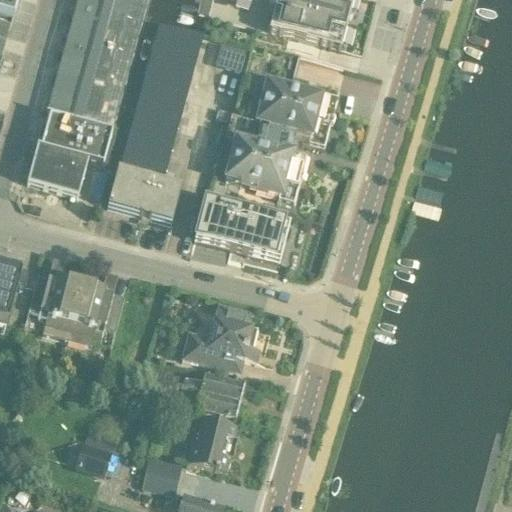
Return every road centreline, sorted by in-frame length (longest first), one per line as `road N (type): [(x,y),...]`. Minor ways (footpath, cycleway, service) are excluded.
road 1 (unclassified): [(333,316),(0,232)]
road 2 (tertiary): [(333,316),(427,0)]
road 3 (tertiary): [(275,511),(333,316)]
road 4 (unclassified): [(0,184),(53,0)]
